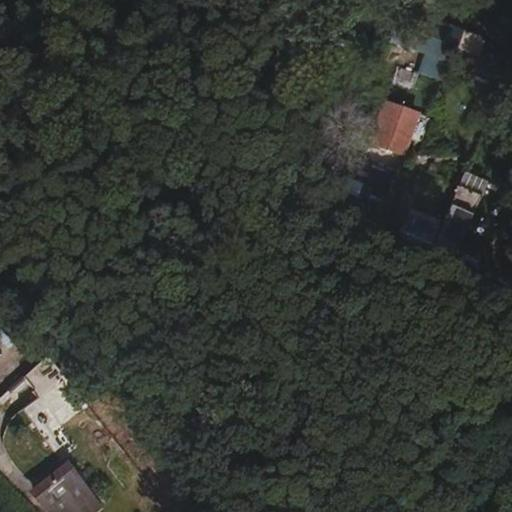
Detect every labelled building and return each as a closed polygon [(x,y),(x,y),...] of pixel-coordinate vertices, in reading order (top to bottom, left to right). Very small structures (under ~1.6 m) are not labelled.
[(484,42),(465,34),(457,56),(476,64),(484,42)] [(410,153),(416,134),(378,121),(371,141),(410,153)] [(483,160),(474,155),(465,173),(475,178),(483,160)] [(432,246),(455,256),(481,196),(459,186),(432,246)] [(77,445),(40,398),(24,411),(60,458),(77,445)] [(67,511),(90,494),(71,472),(38,499),(48,511),(67,511)]
